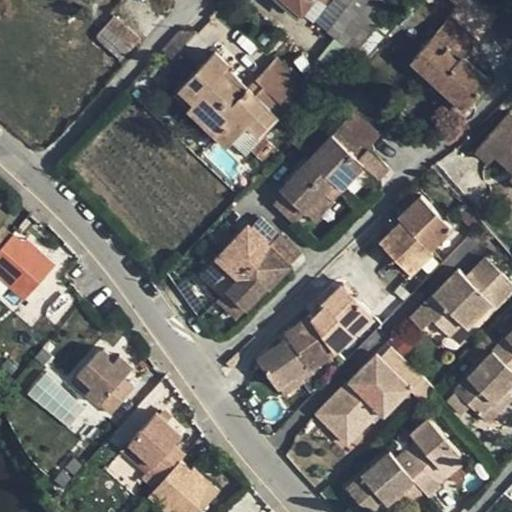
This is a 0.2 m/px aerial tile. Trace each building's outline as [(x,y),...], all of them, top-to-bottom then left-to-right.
[(277,0),(301,19),(316,0),(318,0),(326,6),(330,0),(277,0)] [(384,0),(340,0),(350,8),(331,32),(360,56),(396,10),(384,0)] [(453,21),(415,61),(468,111),(493,84),(467,60),(480,46),(453,21)] [(116,32),(105,42),(120,58),(131,47),(116,32)] [(183,35),(167,50),(176,59),(197,36),(183,35)] [(191,109),(231,147),(251,126),(261,136),(307,88),(278,60),(250,89),(229,69),(232,66),(218,53),(200,72),(187,59),(169,77),(197,103),(191,109)] [(511,116),(480,154),(494,165),(499,159),(511,170),(511,116)] [(286,194),(276,205),(297,225),(307,214),(317,223),(337,202),(335,200),(345,190),(356,201),(378,178),(382,181),(393,170),(372,149),(369,152),(343,127),(282,190),(286,194)] [(267,140),(255,152),(269,166),(281,153),(267,140)] [(407,221),(385,242),(417,274),(439,253),(436,250),(457,229),(425,196),(403,218),(407,221)] [(0,295),(3,298),(14,285),(29,298),(60,264),(31,239),(29,242),(18,232),(16,234),(5,224),(11,217),(0,206),(0,295)] [(223,296),(217,302),(237,321),(269,288),(271,290),(303,257),(266,221),(255,232),(250,227),(202,276),(223,296)] [(511,277),(484,250),(416,317),(427,328),(436,319),(452,335),(466,321),(472,327),(497,303),(500,307),(511,294),(511,277)] [(292,338),(262,360),(290,397),(319,376),(314,368),(340,351),(378,312),(348,282),(328,301),(331,306),(317,319),(313,313),(289,332),(292,338)] [(34,300),(12,323),(24,334),(45,311),(34,300)] [(511,334),(457,388),(489,421),(511,398),(511,394),(507,390),(511,385),(511,334)] [(382,350),(321,411),(340,430),(349,421),(361,433),(385,408),(390,412),(417,384),(382,350)] [(104,352),(77,381),(116,419),(139,392),(128,382),(137,371),(124,359),(118,365),(112,359),(112,356),(113,353),(110,351),(107,351),(104,352)] [(190,454),(179,444),(186,436),(160,413),(133,443),(170,476),(153,495),(171,511),(203,511),(224,490),(198,467),(195,470),(184,460),(190,454)] [(391,452),(351,490),(372,511),(399,511),(425,488),(431,495),(444,482),(442,480),(467,457),(429,416),(413,431),(420,438),(398,459),(391,452)]
